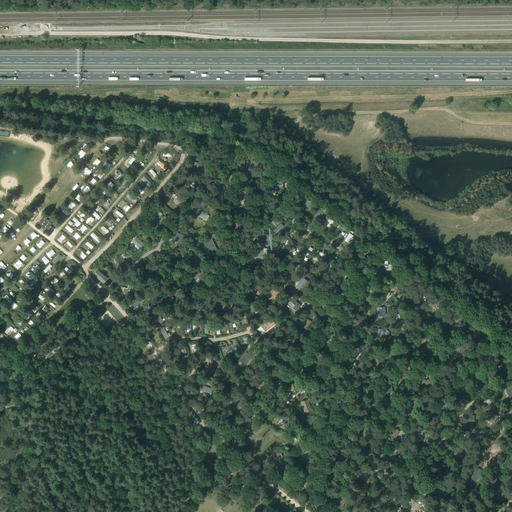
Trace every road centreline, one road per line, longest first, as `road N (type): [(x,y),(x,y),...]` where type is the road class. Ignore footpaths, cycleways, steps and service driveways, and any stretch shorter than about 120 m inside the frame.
road 1 (motorway): [(511,62),(0,61)]
road 2 (motorway): [(0,75),(511,75)]
road 3 (track): [(422,41),(0,35)]
road 4 (track): [(511,295),(351,180),(287,116)]
road 5 (track): [(268,109),(435,108),(470,122),(511,124)]
